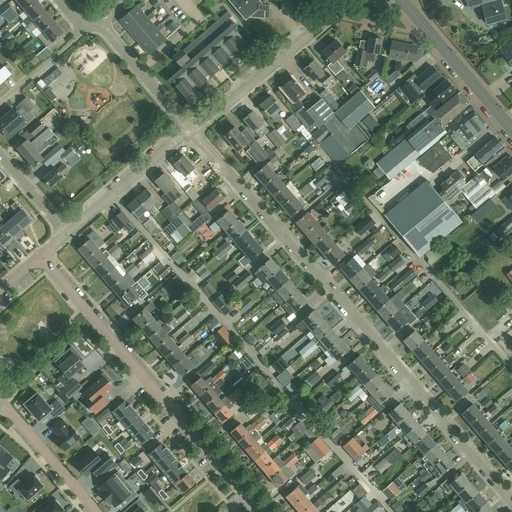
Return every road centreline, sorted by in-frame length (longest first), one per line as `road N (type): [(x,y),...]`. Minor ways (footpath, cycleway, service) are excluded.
road 1 (residential): [(505,489),(282,233)]
road 2 (residential): [(259,511),(40,258)]
road 3 (residential): [(511,361),(350,183),(338,184),(282,233)]
road 4 (residential): [(352,0),(190,131)]
road 5 (tertiary): [(511,130),(401,0)]
road 6 (residential): [(190,131),(67,234)]
road 7 (residential): [(190,131),(101,23)]
road 8 (residential): [(95,511),(0,409)]
road 9 (residential): [(282,233),(190,131)]
